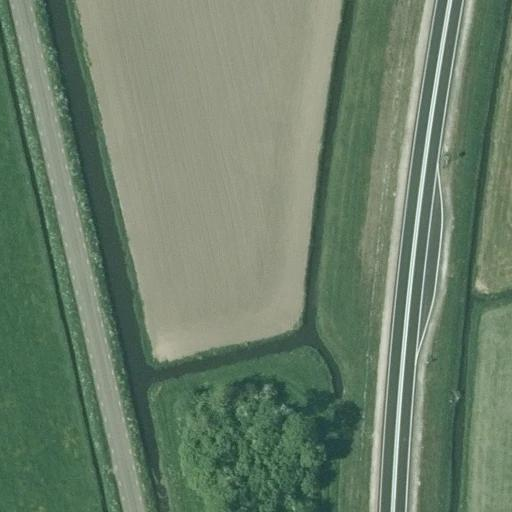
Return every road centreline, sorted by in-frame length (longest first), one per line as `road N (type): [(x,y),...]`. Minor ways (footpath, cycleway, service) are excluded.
road 1 (tertiary): [(137,511),(23,0)]
road 2 (trunk): [(390,511),(410,266),(450,0)]
